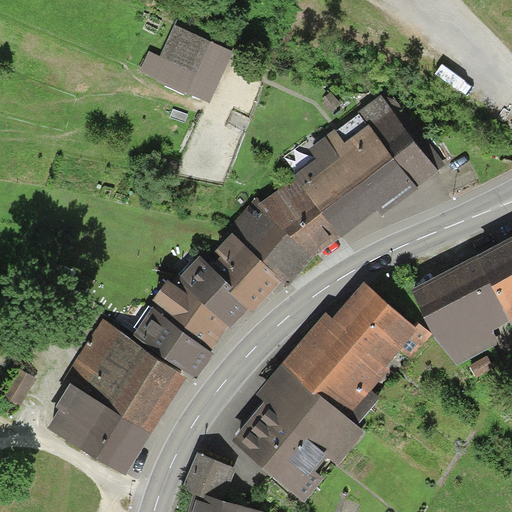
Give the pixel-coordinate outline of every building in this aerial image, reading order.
[(150,52),(140,73),(210,104),(233,52),(174,26),(160,57),(150,52)] [(360,112),(370,126),(419,190),(440,174),(381,96),(360,112)] [(296,179),(294,180),(341,241),(378,212),(383,218),(419,190),(370,126),(345,145),(334,131),(309,150),(315,158),(293,175),(296,179)] [(341,241),(294,180),(263,203),(257,198),(229,231),(233,236),(284,283),(288,289),(315,259),(341,241)] [(511,234),(478,254),(511,318),(511,234)] [(284,283),(233,236),(206,266),(235,291),(231,297),(249,312),(253,317),(284,283)] [(511,318),(478,254),(412,291),(456,365),(498,342),(492,331),(511,320),(511,318)] [(235,291),(206,266),(198,259),(182,278),(179,276),(173,283),(229,330),(231,333),(249,312),(231,297),(235,291)] [(414,324),(363,280),(332,317),(325,311),(281,362),(314,390),(315,388),(359,425),(379,401),(370,394),(389,372),(384,368),(400,351),(409,359),(432,333),(418,320),(414,324)] [(170,281),(151,307),(153,309),(211,354),(229,330),(173,283),(170,281)] [(215,357),(211,354),(153,309),(130,341),(180,373),(181,372),(197,382),(215,357)] [(130,341),(102,323),(65,379),(72,384),(55,410),(59,413),(48,430),(125,480),(190,380),(180,373),(130,341)] [(485,359),(469,367),(474,376),(489,368),(485,359)] [(314,390),(281,362),(254,394),(263,401),(231,438),(305,501),(323,480),(313,471),(326,456),(339,467),(368,433),(359,425),(315,388),(314,390)] [(21,371),(6,398),(21,406),(36,379),(21,371)] [(238,465),(198,450),(185,485),(194,489),(225,499),(238,465)] [(264,511),(225,499),(194,489),(186,511),(264,511)]
